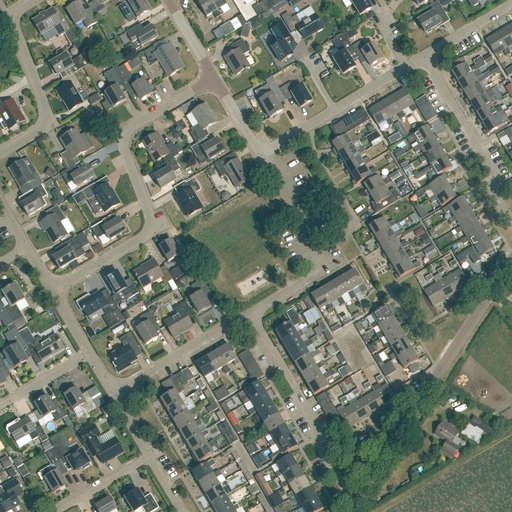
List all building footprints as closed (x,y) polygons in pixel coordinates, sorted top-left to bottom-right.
[(120,0),(122,4),(126,2),(136,18),(149,10),(143,0),(120,0)] [(220,16),(217,12),(209,0),(198,0),(197,1),(207,18),(213,14),(216,18),(220,16)] [(209,0),(217,12),(220,16),(223,14),(221,10),(227,6),(223,0),(209,0)] [(264,13),(273,8),(281,3),(278,0),(262,0),(263,2),(259,4),(264,13)] [(302,2),(301,0),(291,0),(288,2),(291,8),(302,2)] [(350,0),(360,16),(372,9),(366,0),(350,0)] [(430,14),(418,21),(425,34),(441,25),(437,18),(445,14),(438,2),(427,9),(430,14)] [(85,15),(78,3),(67,10),(76,26),(83,22),(87,29),(98,23),(91,11),(85,15)] [(281,3),(273,8),(275,12),(284,7),(281,3)] [(259,17),(264,13),(259,4),(253,8),(259,17)] [(77,39),(74,34),(68,25),(69,24),(62,14),(57,17),(52,9),(33,21),(41,34),(53,28),(58,37),(66,33),(68,37),(66,38),(70,44),(77,39)] [(292,19),(288,13),(281,16),(285,23),(292,34),(298,30),(304,40),(323,28),(315,15),(301,24),(296,16),(292,19)] [(247,24),(241,15),(236,18),(241,27),(247,24)] [(251,29),(259,24),(255,18),(247,23),(251,29)] [(281,63),(293,56),(284,41),(291,38),(283,24),(280,19),(269,26),(271,30),(277,40),(270,44),(281,63)] [(234,31),(229,22),(225,25),(230,34),(234,31)] [(511,24),(500,32),(509,47),(511,45),(511,24)] [(225,37),(230,34),(225,25),(220,28),(225,36),(225,37)] [(141,33),(138,27),(123,35),(128,43),(130,42),(132,44),(138,41),(142,47),(157,38),(151,27),(141,33)] [(511,54),(507,48),(509,47),(500,32),(486,40),(495,56),(503,51),(507,57),(511,54)] [(235,76),(250,67),(243,56),(249,52),(242,40),(230,47),(234,53),(225,58),(235,76)] [(346,54),(353,50),(347,40),(335,47),(340,55),(333,59),(343,75),(355,68),(346,54)] [(358,58),(364,55),(370,67),(382,60),(374,45),(367,49),(362,42),(352,48),(358,58)] [(184,68),(170,44),(158,52),(155,47),(144,53),(152,66),(159,62),(169,77),(184,68)] [(58,76),(70,68),(73,74),(85,67),(79,57),(70,62),(66,55),(50,64),(52,66),(50,67),(55,76),(57,75),(58,76)] [(491,56),(483,60),(486,66),(494,61),(491,56)] [(458,83),(479,70),(476,66),(470,69),(466,63),(451,72),(455,79),(453,80),(455,85),(458,83)] [(121,81),(122,83),(128,92),(133,89),(140,101),(152,94),(143,80),(136,84),(125,65),(115,70),(121,81)] [(500,72),(497,67),(489,71),(492,76),(500,72)] [(121,81),(115,70),(114,69),(103,75),(107,80),(112,90),(105,94),(108,98),(105,100),(106,101),(102,104),(106,112),(113,107),(114,108),(125,101),(117,86),(122,83),(121,81)] [(464,93),(479,84),(485,81),(482,76),(479,70),(458,83),(462,89),(459,91),(461,95),(464,93)] [(82,88),(73,74),(61,81),(64,86),(57,91),(69,111),(83,103),(76,91),(82,88)] [(255,93),(260,101),(270,118),(283,111),(275,96),(281,93),(272,77),(265,81),(267,85),(255,93)] [(287,101),(293,97),(300,109),(312,101),(303,86),(296,91),(292,83),(280,90),(287,101)] [(470,103),(485,94),(491,91),(488,86),(482,90),(479,84),(464,93),(468,99),(465,101),(467,105),(470,104),(470,103)] [(417,110),(405,89),(392,96),(401,112),(402,112),(410,107),(413,113),(417,110)] [(476,114),(491,105),(497,101),(491,91),(485,94),(470,103),(470,104),(474,110),(471,111),(474,116),(476,114)] [(91,106),(100,101),(96,95),(88,100),(91,106)] [(401,120),(405,117),(402,112),(401,112),(392,96),(380,104),(389,119),(391,118),(398,114),(401,120)] [(415,103),(419,110),(429,103),(425,97),(415,103)] [(0,100),(0,124),(4,122),(9,130),(25,121),(13,100),(3,106),(0,100)] [(423,116),(433,110),(429,103),(419,110),(423,116)] [(389,127),(394,124),(391,118),(389,119),(380,104),(368,111),(378,126),(386,121),(389,127)] [(199,125),(191,129),(199,142),(209,136),(205,129),(216,123),(206,105),(192,113),(199,125)] [(495,111),(491,105),(476,114),(480,120),(477,122),(480,126),(483,124),(482,124),(497,115),(503,112),(501,107),(495,111)] [(437,117),(433,110),(423,116),(427,123),(437,117)] [(346,119),(353,131),(364,124),(357,113),(346,119)] [(501,121),(497,115),(482,124),(483,124),(486,130),(483,132),(486,136),(509,122),(507,118),(501,121)] [(348,134),(353,131),(346,119),(341,123),(348,134)] [(338,154),(353,145),(359,142),(356,137),(350,141),(347,135),(348,134),(341,123),(330,129),(337,140),(332,143),(335,148),(333,149),(333,152),(335,156),(338,154)] [(434,138),(434,137),(430,131),(433,129),(431,125),(407,139),(410,144),(415,140),(419,146),(419,147),(434,138)] [(405,128),(398,132),(402,138),(409,134),(405,128)] [(69,169),(76,165),(80,163),(77,157),(94,147),(86,135),(81,138),(76,130),(61,139),(68,151),(61,155),(69,169)] [(504,132),(497,136),(504,147),(511,143),(510,143),(508,139),(504,132)] [(155,163),(163,158),(166,163),(174,158),(179,155),(172,143),(165,147),(157,134),(143,142),(155,163)] [(440,148),(436,142),(439,140),(437,135),(434,137),(434,138),(419,147),(419,146),(413,150),(416,154),(421,151),(425,157),(440,148)] [(378,136),(367,140),(369,145),(380,142),(378,136)] [(203,141),(192,147),(191,148),(197,158),(205,154),(209,161),(224,152),(217,139),(206,146),(203,141)] [(356,151),(353,145),(338,154),(341,159),(339,160),(339,162),(341,166),(345,164),(344,164),(359,155),(359,156),(365,152),(362,148),(356,151)] [(428,161),(431,167),(446,158),(442,152),(446,150),(443,146),(440,148),(425,157),(419,160),(422,164),(428,161)] [(363,161),(359,156),(359,155),(344,164),(345,164),(348,170),(345,172),(348,176),(351,175),(351,174),(365,166),(371,162),(368,158),(363,161)] [(449,156),(446,158),(431,167),(415,177),(418,181),(434,171),(437,178),(452,169),(448,162),(452,160),(449,156)] [(221,177),(228,173),(237,188),(251,179),(246,171),(245,172),(238,159),(230,164),(226,157),(214,164),(221,177)] [(172,174),(180,169),(174,158),(166,163),(162,165),(165,170),(154,177),(161,189),(176,180),(172,174)] [(33,190),(41,185),(43,184),(39,177),(36,172),(30,175),(22,161),(9,169),(21,188),(28,183),(33,190)] [(80,171),(76,165),(69,169),(61,174),(68,185),(74,181),(78,187),(95,177),(88,166),(80,171)] [(369,172),(365,166),(351,174),(351,175),(354,181),(351,183),(354,187),(377,173),(375,168),(369,172)] [(392,182),(401,177),(397,171),(389,177),(392,182)] [(378,176),(364,184),(367,191),(364,193),(367,197),(370,195),(385,186),(385,187),(390,183),(388,179),(382,182),(378,176)] [(450,188),(446,182),(449,180),(446,176),(423,190),(426,194),(431,191),(435,197),(450,188)] [(396,181),(399,186),(406,182),(403,177),(396,181)] [(187,190),(175,197),(188,217),(203,208),(194,194),(201,190),(194,179),(184,185),(187,190)] [(76,203),(86,198),(87,199),(94,194),(105,213),(120,204),(114,195),(107,183),(99,188),(96,183),(73,197),(76,203)] [(32,198),(21,204),(28,216),(43,208),(46,205),(42,199),(48,196),(41,185),(33,190),(29,193),(32,198)] [(385,186),(370,195),(374,201),(371,203),(377,214),(401,200),(394,189),(388,192),(385,187),(385,186)] [(455,190),(453,186),(450,188),(435,197),(430,200),(432,204),(438,201),(441,207),(456,199),(452,192),(455,190)] [(418,199),(426,194),(423,190),(416,194),(415,195),(418,199)] [(445,215),(451,212),(454,217),(454,218),(469,209),(469,208),(465,202),(468,200),(466,196),(442,210),(445,215)] [(61,197),(56,200),(52,202),(54,207),(63,201),(61,197)] [(53,243),(67,235),(60,223),(65,220),(57,206),(46,213),(49,218),(41,223),(53,243)] [(451,225),(457,222),(460,228),(475,219),(471,213),(475,211),(472,206),(469,208),(469,209),(454,218),(454,217),(449,221),(451,225)] [(417,210),(421,217),(426,214),(422,207),(417,210)] [(481,221),(478,217),(475,219),(460,228),(455,231),(457,235),(463,232),(466,238),(467,238),(481,229),(477,223),(481,221)] [(126,230),(119,218),(105,226),(103,222),(91,229),(97,239),(106,234),(109,240),(126,230)] [(375,237),(390,228),(390,229),(396,225),(393,221),(387,224),(384,218),(369,227),(373,233),(370,235),(372,239),(375,237)] [(487,231),(484,227),(481,229),(467,238),(466,238),(461,241),(464,246),(469,242),(473,248),(487,240),(487,239),(484,233),(487,231)] [(390,228),(375,237),(379,244),(376,245),(378,250),(381,248),(381,247),(396,239),(402,235),(399,231),(393,234),(390,229),(390,228)] [(66,250),(53,258),(60,270),(69,264),(76,260),(73,254),(89,244),(83,233),(63,245),(66,250)] [(473,248),(456,258),(460,265),(467,261),(466,259),(469,256),(474,265),(481,261),(480,259),(494,250),(490,244),(493,242),(491,237),(487,239),(487,240),(473,248)] [(396,239),(381,247),(381,248),(385,254),(382,256),(385,260),(388,258),(387,258),(402,249),(408,246),(405,241),(400,245),(396,239)] [(197,268),(192,260),(183,246),(177,250),(171,240),(160,247),(169,262),(176,258),(181,266),(183,265),(188,273),(197,268)] [(93,255),(101,251),(98,244),(90,247),(93,255)] [(387,258),(388,258),(391,264),(388,266),(391,270),(394,268),(408,259),(408,260),(414,256),(412,252),(406,255),(402,249),(387,258)] [(408,259),(394,268),(397,274),(394,276),(397,280),(420,266),(418,262),(412,265),(408,260),(408,259)] [(76,260),(69,264),(73,271),(80,267),(76,260)] [(145,266),(133,273),(143,289),(161,278),(165,284),(173,280),(165,266),(159,269),(153,260),(144,265),(145,266)] [(343,277),(352,291),(358,287),(362,294),(367,291),(354,270),(343,277)] [(448,277),(457,293),(469,286),(460,270),(448,277)] [(126,287),(117,272),(106,279),(116,295),(122,291),(127,300),(139,293),(133,283),(126,287)] [(352,291),(343,277),(333,283),(341,298),(347,294),(351,300),(355,298),(352,291)] [(445,300),(457,293),(448,277),(436,284),(445,300)] [(199,314),(211,306),(203,294),(209,290),(203,280),(192,287),(196,295),(190,299),(199,314)] [(345,304),(341,298),(333,283),(322,289),(330,304),(337,300),(340,306),(345,304)] [(3,308),(6,313),(12,322),(17,330),(27,323),(23,316),(16,305),(24,300),(15,284),(3,292),(10,304),(3,308)] [(433,307),(445,300),(436,284),(423,292),(433,307)] [(333,308),(330,304),(322,289),(311,296),(319,310),(326,307),(328,311),(333,308)] [(81,311),(84,310),(88,317),(103,308),(107,316),(109,315),(115,325),(125,320),(111,297),(104,301),(99,292),(87,299),(86,297),(76,303),(81,311)] [(174,338),(193,327),(188,319),(194,316),(185,302),(174,309),(177,315),(165,322),(174,338)] [(366,314),(373,310),(371,306),(363,310),(366,314)] [(378,326),(393,318),(386,307),(372,315),(376,322),(369,326),(372,330),(378,326)] [(316,321),(321,319),(314,308),(303,315),(309,324),(315,320),(316,321)] [(296,334),(301,331),(300,330),(296,333),(292,327),(295,326),(296,326),(302,323),(293,309),(286,313),(290,322),(289,322),(290,322),(275,331),(282,342),(296,333),(296,334)] [(158,338),(150,325),(156,322),(150,312),(139,318),(139,319),(132,323),(132,324),(136,330),(137,329),(146,344),(158,338)] [(355,321),(363,316),(360,312),(352,317),(355,321)] [(344,327),(352,323),(349,318),(342,323),(344,327)] [(385,337),(399,328),(393,318),(378,326),(382,332),(376,335),(379,340),(385,337)] [(323,332),(327,330),(322,322),(318,325),(323,332)] [(359,333),(363,331),(359,323),(355,326),(359,333)] [(333,333),(341,329),(339,325),(331,329),(333,333)] [(387,350),(391,348),(406,339),(399,328),(385,337),(388,343),(384,346),(387,350)] [(7,359),(3,362),(5,366),(9,372),(14,369),(28,361),(20,348),(25,345),(16,329),(4,335),(12,348),(4,353),(7,359)] [(303,344),(299,338),(303,335),(301,331),(296,334),(296,333),(282,342),(288,353),(303,344)] [(118,373),(128,368),(127,366),(137,360),(131,350),(138,346),(130,333),(120,339),(124,347),(111,355),(115,362),(113,364),(118,373)] [(329,343),(333,341),(329,333),(325,335),(329,343)] [(365,344),(370,342),(365,334),(361,336),(365,344)] [(38,338),(26,346),(33,357),(38,354),(43,362),(64,349),(56,335),(41,344),(38,338)] [(397,358),(412,350),(406,339),(391,348),(395,354),(390,357),(392,361),(397,358)] [(294,363),(309,355),(305,349),(313,344),(310,340),(303,344),(288,353),(294,363)] [(331,356),(335,354),(340,351),(335,344),(331,346),(327,349),(331,356)] [(218,351),(226,366),(232,362),(235,366),(240,363),(236,357),(229,345),(218,351)] [(372,355),(376,352),(371,345),(367,347),(372,355)] [(241,361),(251,355),(248,350),(238,356),(241,361)] [(412,350),(397,358),(404,369),(419,361),(412,350)] [(230,372),(226,366),(218,351),(207,358),(215,372),(222,368),(226,374),(230,372)] [(301,374),(315,366),(312,359),(316,357),(313,353),(309,355),(294,363),(301,374)] [(342,365),(346,362),(341,354),(337,357),(342,365)] [(244,367),(254,361),(251,355),(241,361),(244,367)] [(378,366),(378,365),(382,363),(378,355),(374,358),(378,366)] [(219,378),(215,372),(207,358),(196,364),(205,379),(211,375),(215,381),(219,378)] [(247,372),(257,366),(254,361),(244,367),(247,372)] [(322,376),(318,370),(325,365),(323,361),(315,366),(301,374),(307,385),(322,376)] [(385,377),(395,371),(390,363),(380,369),(385,377)] [(348,375),(352,373),(348,365),(344,368),(348,375)] [(250,377),(260,371),(257,366),(247,372),(250,377)] [(181,373),(187,383),(194,379),(188,369),(181,373)] [(260,371),(250,377),(248,378),(252,383),(264,376),(260,371)] [(322,376),(307,385),(314,396),(328,387),(324,381),(331,376),(329,372),(322,376)] [(175,376),(181,386),(187,383),(181,373),(175,376)] [(176,389),(181,386),(175,376),(170,379),(176,389)] [(201,390),(206,387),(201,379),(197,382),(201,390)] [(240,389),(248,385),(245,381),(238,385),(240,389)] [(251,402),(265,393),(259,382),(244,391),(251,402)] [(374,392),(383,408),(396,401),(386,385),(381,388),(379,384),(373,388),(375,392),(374,392)] [(160,399),(167,410),(181,401),(177,395),(184,391),(181,386),(176,389),(160,399)] [(229,396),(237,391),(235,387),(227,392),(229,396)] [(84,400),(77,388),(65,395),(74,411),(81,406),(85,414),(97,407),(90,396),(84,400)] [(208,400),(212,398),(207,390),(203,393),(208,400)] [(318,404),(328,398),(325,392),(315,398),(318,404)] [(383,408),(374,392),(369,395),(367,392),(360,396),(363,399),(362,399),(372,415),(383,408)] [(219,402),(226,398),(224,393),(216,398),(219,402)] [(257,412),(272,404),(265,393),(251,402),(254,408),(248,412),(250,416),(257,412)] [(47,397),(35,404),(44,418),(38,422),(41,427),(54,419),(56,423),(67,416),(58,400),(52,404),(47,397)] [(321,409),(331,403),(328,398),(318,404),(321,409)] [(372,415),(362,399),(357,402),(355,398),(349,402),(351,406),(350,406),(360,422),(372,415)] [(188,412),(187,412),(184,406),(189,403),(186,399),(181,402),(181,401),(167,410),(173,421),(188,412)] [(209,414),(214,411),(218,409),(214,401),(210,404),(211,406),(206,409),(209,414)] [(225,413),(229,410),(224,403),(220,405),(225,413)] [(324,414),(334,408),(331,403),(321,409),(324,414)] [(264,423),(278,415),(272,404),(257,412),(264,423)] [(360,422),(350,406),(345,409),(343,405),(336,409),(339,413),(338,414),(347,429),(360,422)] [(327,419),(338,413),(334,408),(324,414),(327,419)] [(192,410),(188,412),(173,421),(179,432),(194,423),(190,417),(195,414),(192,410)] [(221,422),(225,419),(220,412),(216,414),(221,422)] [(227,416),(233,427),(237,424),(239,423),(232,413),(227,416)] [(338,413),(327,419),(330,424),(341,418),(338,413)] [(270,434),(285,425),(278,415),(264,423),(267,429),(262,432),(265,437),(270,434)] [(479,438),(483,432),(490,438),(495,431),(474,417),(469,425),(461,435),(475,444),(476,442),(478,445),(480,443),(481,444),(483,441),(479,438)] [(7,426),(6,430),(10,436),(12,434),(17,442),(20,448),(32,441),(39,437),(42,443),(48,439),(41,427),(38,422),(32,425),(27,418),(15,425),(13,423),(7,426)] [(194,423),(179,432),(186,442),(200,434),(197,428),(201,425),(199,420),(194,423)] [(453,459),(459,448),(452,444),(459,432),(443,421),(434,435),(446,443),(441,451),(453,459)] [(227,433),(231,430),(227,422),(222,425),(227,433)] [(237,434),(238,434),(242,432),(237,424),(233,427),(237,434)] [(276,445),(291,436),(285,425),(270,434),(273,440),(269,443),(271,447),(276,444),(276,445)] [(115,439),(103,446),(98,438),(101,436),(94,426),(79,435),(92,457),(97,454),(104,465),(123,453),(115,439)] [(200,434),(186,442),(192,453),(207,444),(203,438),(209,435),(206,430),(200,434)] [(233,443),(237,441),(233,433),(229,436),(233,443)] [(244,445),(248,443),(243,435),(239,438),(244,445)] [(50,440),(54,447),(64,465),(69,462),(75,473),(83,468),(84,470),(90,467),(88,465),(90,464),(82,451),(73,456),(68,447),(65,450),(57,436),(50,440)] [(291,436),(276,445),(280,450),(274,454),(277,459),(297,447),(291,436)] [(211,442),(207,445),(207,444),(192,453),(195,457),(194,459),(196,462),(198,462),(199,464),(213,455),(209,449),(214,446),(211,442)] [(250,456),(254,453),(250,446),(246,448),(250,456)] [(64,465),(54,447),(44,453),(51,466),(41,472),(54,494),(67,486),(60,474),(67,470),(64,465)] [(236,462),(240,459),(235,451),(231,454),(236,462)] [(283,475),(297,466),(295,462),(295,461),(293,458),(292,457),(291,455),(276,464),(280,471),(275,473),(278,478),(283,475)] [(0,457),(0,466),(2,469),(9,464),(3,456),(0,457)] [(20,477),(26,473),(15,457),(9,461),(20,477)] [(256,467),(261,464),(256,457),(252,459),(256,467)] [(199,483),(213,475),(209,468),(215,465),(213,460),(192,472),(199,483)] [(242,472),(246,470),(242,462),(238,465),(242,472)] [(297,466),(283,475),(287,482),(281,485),(283,489),(289,486),(304,477),(297,466)] [(12,469),(7,472),(11,478),(16,475),(12,469)] [(213,475),(199,483),(205,494),(220,486),(216,479),(222,476),(219,471),(213,475)] [(248,483),(253,481),(248,473),(244,476),(248,483)] [(254,477),(259,485),(263,482),(259,475),(254,477)] [(291,499),(296,497),(310,488),(304,477),(289,486),(293,492),(288,495),(291,499)] [(7,511),(19,505),(15,498),(23,494),(15,481),(4,487),(7,493),(0,497),(0,511),(5,511),(7,511)] [(220,486),(205,494),(211,505),(226,496),(222,490),(228,487),(226,482),(220,486)] [(255,494),(259,491),(255,484),(250,486),(255,494)] [(270,493),(265,485),(261,488),(265,496),(270,493)] [(302,507),(317,499),(310,488),(296,497),(302,507)] [(146,502),(139,490),(126,498),(133,511),(136,511),(142,509),(144,511),(154,511),(159,509),(153,498),(146,502)] [(261,505),(265,502),(261,495),(257,497),(261,505)] [(215,511),(224,511),(232,507),(226,496),(211,505),(215,511)] [(276,504),(271,496),(267,499),(272,506),(276,504)] [(114,511),(117,510),(110,498),(96,507),(98,511),(114,511)] [(323,509),(317,499),(302,507),(302,508),(295,511),(318,511),(323,510),(323,509)]
